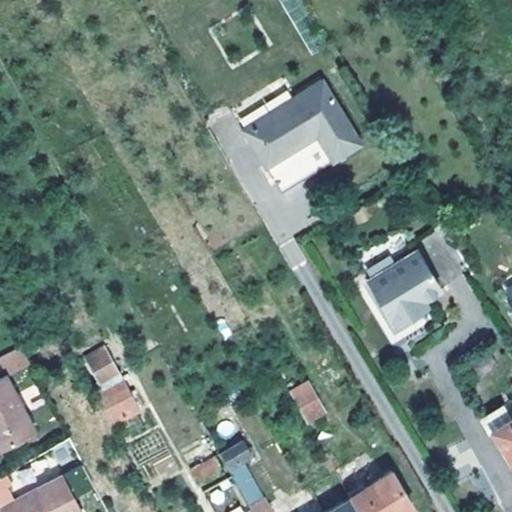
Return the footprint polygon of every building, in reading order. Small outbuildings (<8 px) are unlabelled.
[(282,191),(364,143),(326,80),(245,128),(274,178),(282,191)] [(419,251),(370,283),(397,329),(418,315),(414,309),(425,302),(426,304),(443,293),(419,251)] [(418,315),(429,308),(426,304),(425,302),(414,309),(418,315)] [(18,347),(0,355),(0,365),(3,372),(26,361),(18,347)] [(86,357),(98,381),(118,370),(105,347),(86,357)] [(0,373),(0,443),(31,427),(3,372),(0,373)] [(124,381),(94,397),(110,426),(139,410),(124,381)] [(306,382),(290,392),(298,406),(315,396),(306,382)] [(298,406),(307,421),(323,411),(315,396),(298,406)] [(511,408),(508,402),(478,421),(488,437),(494,433),(511,460),(511,408)] [(270,511),(241,458),(250,454),(241,438),(219,450),(253,511),(270,511)] [(214,455),(190,468),(199,484),(222,471),(214,455)] [(391,471),(352,495),(362,511),(404,511),(412,507),(391,471)] [(61,472),(0,504),(0,510),(1,511),(78,511),(81,511),(61,472)] [(323,511),(358,511),(350,496),(323,511)]
